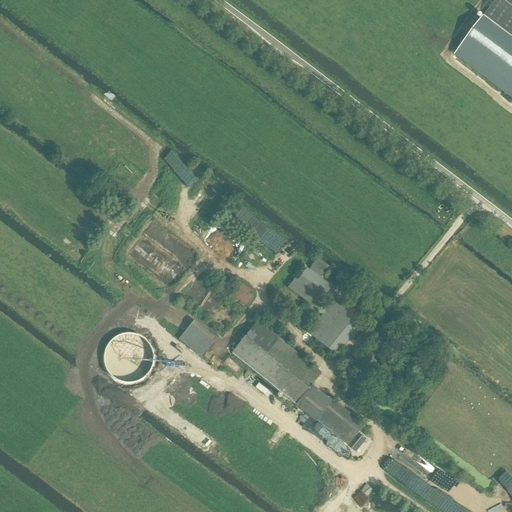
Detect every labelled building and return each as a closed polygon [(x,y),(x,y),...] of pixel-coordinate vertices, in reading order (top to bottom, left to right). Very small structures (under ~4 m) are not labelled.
[(511,0),(495,0),(483,16),(511,38),(511,0)] [(467,39),(456,54),(511,95),(511,38),(483,16),(467,39)] [(295,279),(290,287),(317,307),(332,287),(321,278),(329,267),(318,259),(309,270),(307,268),(300,277),(297,281),(295,279)] [(243,311),(253,297),(250,295),(253,292),(241,283),(228,301),(243,311)] [(336,356),(353,335),(362,324),(333,301),(308,334),(336,356)] [(296,404),(321,373),(257,322),(232,354),(296,404)] [(179,338),(200,356),(213,341),(191,323),(179,338)] [(300,324),(296,328),(301,332),(305,327),(300,324)] [(381,369),(376,365),(377,363),(367,356),(355,372),(364,379),(372,369),(377,373),(397,388),(406,376),(386,361),(381,369)] [(451,374),(457,367),(450,362),(444,368),(451,374)] [(348,447),(364,426),(333,401),(316,422),(348,447)]
